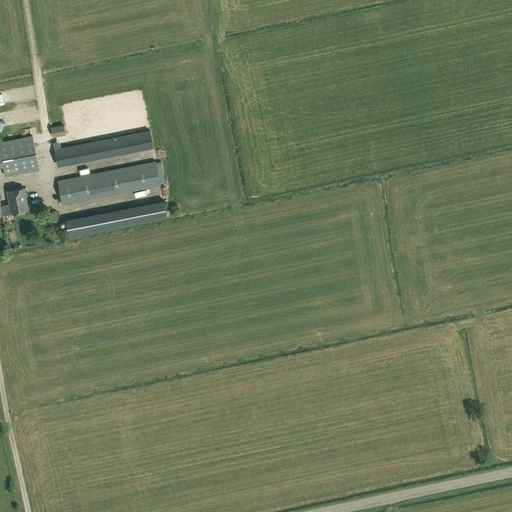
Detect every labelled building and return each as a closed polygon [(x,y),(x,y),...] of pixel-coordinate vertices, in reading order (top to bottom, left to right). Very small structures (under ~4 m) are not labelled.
[(47,125),(50,135),(63,131),(61,121),(47,125)] [(59,141),(53,142),(58,166),(153,147),(150,129),(61,147),(59,141)] [(5,175),(39,169),(32,135),(0,141),(0,165),(3,165),(5,175)] [(160,182),(158,172),(156,161),(58,180),(62,204),(161,185),(160,182)] [(0,214),(2,214),(11,213),(28,209),(24,187),(7,190),(9,203),(3,204),(0,204),(0,202),(0,214)] [(66,218),(69,235),(168,216),(164,199),(66,218)] [(57,211),(43,214),(46,224),(59,222),(57,211)]
